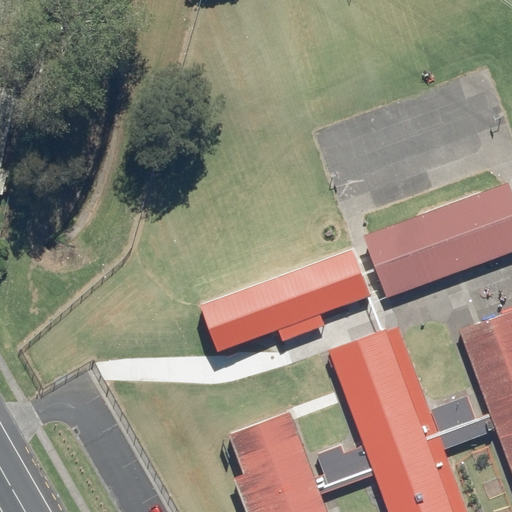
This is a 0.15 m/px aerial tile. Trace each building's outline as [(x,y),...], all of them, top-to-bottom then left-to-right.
[(0,192),(6,194),(11,170),(2,168),(19,89),(0,85),(0,192)] [(367,222),(391,291),(511,249),(511,200),(503,175),(367,222)] [(201,296),(218,346),(375,294),(359,244),(201,296)] [(511,308),(467,325),(511,447),(511,308)] [(463,511),(391,323),(331,346),(394,511),(463,511)] [(234,427),(263,511),(333,511),(296,405),(234,427)]
